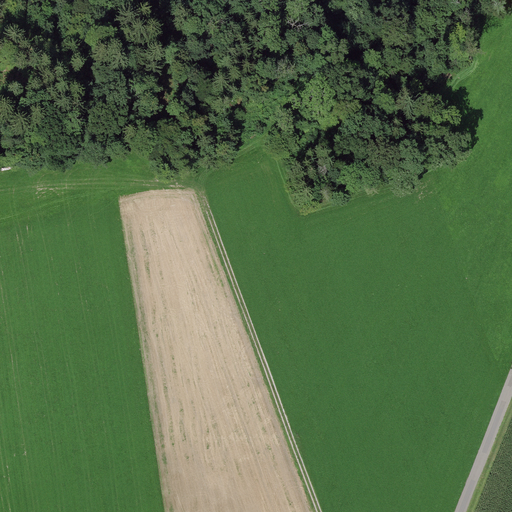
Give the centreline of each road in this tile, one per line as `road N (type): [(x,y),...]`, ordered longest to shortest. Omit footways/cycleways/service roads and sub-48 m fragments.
road 1 (track): [(319,511),(216,225)]
road 2 (track): [(317,86),(427,0)]
road 3 (unclassified): [(511,385),(461,511)]
